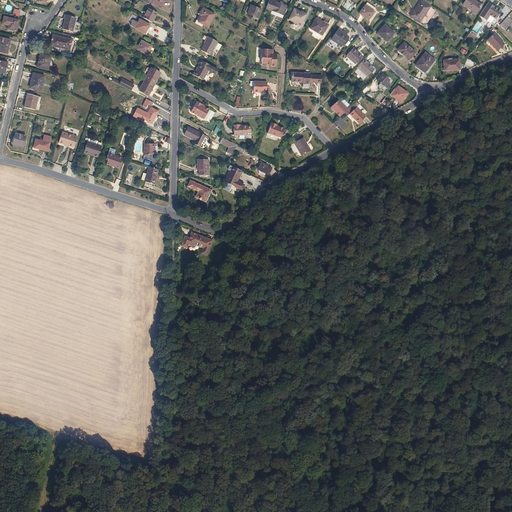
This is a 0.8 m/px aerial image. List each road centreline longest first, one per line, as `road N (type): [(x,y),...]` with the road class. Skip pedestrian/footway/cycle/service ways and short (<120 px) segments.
road 1 (residential): [(172,213),(220,229),(275,183),(334,151)]
road 2 (residential): [(175,79),(237,112),(302,118),(334,151)]
road 3 (residential): [(0,160),(172,213)]
road 4 (residential): [(61,0),(25,42),(0,150)]
road 5 (residential): [(306,0),(356,26),(429,95)]
road 6 (residential): [(172,213),(175,79)]
